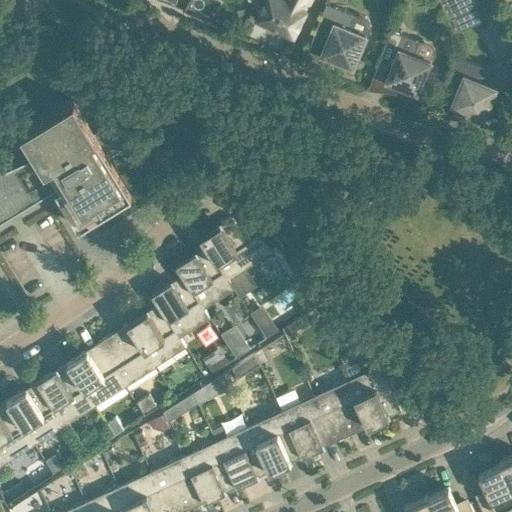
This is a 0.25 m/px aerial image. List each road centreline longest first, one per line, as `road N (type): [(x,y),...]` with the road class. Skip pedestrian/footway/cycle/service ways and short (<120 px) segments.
road 1 (residential): [(104,0),(502,168),(511,146)]
road 2 (residential): [(0,354),(99,291),(150,247),(191,185)]
road 3 (residential): [(304,511),(511,395)]
